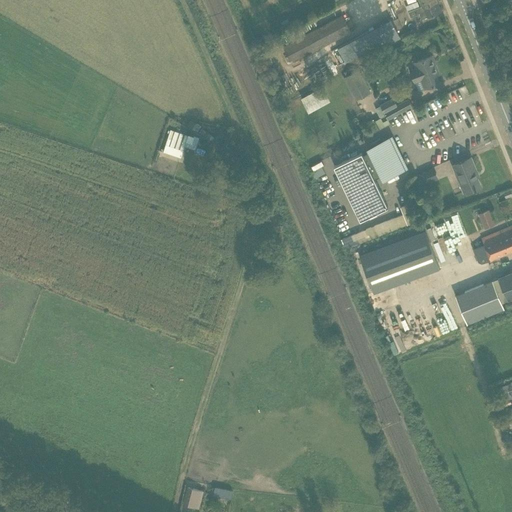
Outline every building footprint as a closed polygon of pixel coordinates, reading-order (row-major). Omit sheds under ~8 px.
[(441,11),(436,0),(418,0),(421,6),(412,10),(414,15),(419,13),(421,19),(427,16),(427,17),(441,11)] [(342,15),(283,46),(288,56),(285,57),(288,64),(291,62),(292,63),(351,32),(342,15)] [(377,26),(337,47),(345,62),(384,41),(377,26)] [(413,30),(401,35),(404,41),(415,35),(413,30)] [(432,55),(413,62),(415,67),(410,69),(414,80),(420,78),(419,77),(423,76),(427,86),(430,85),(439,82),(436,74),(437,74),(436,70),(438,69),(432,55)] [(343,78),(355,101),(371,93),(359,70),(343,78)] [(310,111),(333,100),(325,85),(303,96),(310,111)] [(387,119),(403,110),(411,106),(408,99),(397,106),(393,98),(380,105),(387,119)] [(374,118),(368,121),(374,132),(379,129),(375,121),(374,118)] [(171,128),(164,151),(182,157),(184,150),(195,154),(200,137),(171,128)] [(408,168),(392,135),(366,147),(368,152),(363,155),(362,152),(334,165),(360,219),(387,206),(374,179),(380,175),(382,180),(408,168)] [(452,165),(456,173),(458,172),(461,180),(459,181),(464,192),(474,187),(475,189),(477,189),(476,188),(480,186),(474,172),(476,171),(471,157),(452,165)] [(404,215),(342,236),(345,246),(417,222),(410,202),(401,205),(404,215)] [(478,213),(484,229),(494,225),(489,209),(478,213)] [(511,225),(481,238),(484,244),(473,249),(478,262),(481,263),(511,250),(511,225)] [(425,229),(396,240),(411,278),(439,267),(425,229)] [(511,271),(455,295),(464,317),(467,324),(504,308),(502,302),(511,297),(511,271)] [(459,330),(454,312),(434,317),(433,312),(416,317),(423,340),(459,330)] [(420,353),(407,358),(411,367),(424,362),(420,353)] [(511,384),(497,388),(500,399),(511,395),(511,380),(510,381),(511,384)] [(213,494),(213,495),(230,498),(232,490),(215,486),(213,494)] [(184,504),(192,506),(199,508),(204,492),(188,487),(184,504)]
